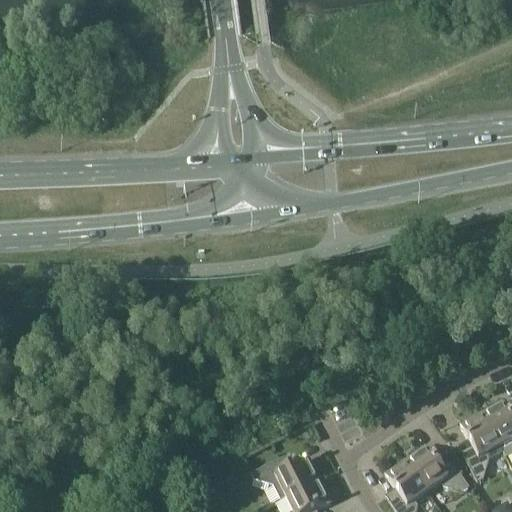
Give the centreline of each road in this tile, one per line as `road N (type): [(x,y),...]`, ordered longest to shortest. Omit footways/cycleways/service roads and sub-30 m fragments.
road 1 (primary): [(245,219),(511,171)]
road 2 (primary): [(511,134),(252,157)]
road 3 (residential): [(373,511),(344,460),(468,379),(511,360)]
road 4 (primary): [(0,242),(245,219)]
road 5 (primary): [(223,158),(0,169)]
